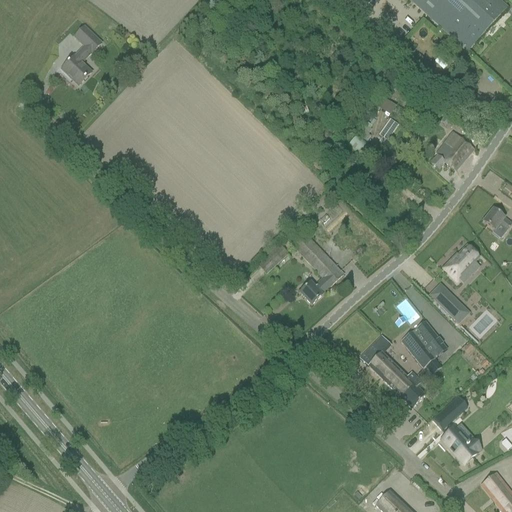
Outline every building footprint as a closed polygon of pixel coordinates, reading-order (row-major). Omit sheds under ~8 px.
[(406,0),(459,47),(467,54),(506,11),(498,4),(493,0),(406,0)] [(61,71),(78,88),(91,75),(80,64),(89,54),(91,56),(101,45),(84,29),(74,39),(84,48),(74,59),(73,58),(68,64),(61,71)] [(415,61),(406,70),(423,86),(431,93),(435,88),(435,89),(436,88),(436,87),(440,83),(443,79),(419,56),(416,60),(415,61)] [(437,109),(432,116),(438,122),(444,115),(437,109)] [(437,157),(429,165),(438,173),(445,166),(454,174),(473,152),(467,146),(457,138),(453,135),(447,143),(450,144),(439,159),(437,157)] [(347,147),(362,160),(372,148),(357,136),(347,147)] [(390,158),(382,159),(383,167),(391,166),(390,158)] [(498,227),(506,233),(511,226),(504,220),(500,217),(492,211),(482,224),(490,230),(494,233),(498,227)] [(299,294),(311,307),(322,297),(321,296),(330,288),(331,289),(343,277),(298,230),(286,242),(322,280),(314,288),(310,284),(306,288),(299,294)] [(258,268),(266,276),(288,255),(280,247),(258,268)] [(456,255),(440,271),(456,286),(468,274),(471,278),(480,269),(475,265),(480,260),(466,247),(457,256),(456,255)] [(511,298),(505,291),(471,324),(480,334),(511,303),(511,298)] [(447,294),(436,305),(458,326),(468,315),(447,294)] [(417,339),(405,348),(423,371),(425,369),(432,377),(441,370),(435,362),(447,352),(425,324),(414,332),(418,338),(417,339)] [(373,347),(359,360),(411,411),(418,404),(425,398),(416,389),(421,384),(411,374),(406,379),(382,356),(373,347)] [(481,402),(476,408),(486,417),(499,402),(477,382),(469,390),(481,402)] [(457,399),(432,422),(441,432),(467,409),(457,399)] [(455,428),(439,442),(463,470),(482,453),(470,440),(468,442),(455,428)] [(504,439),(499,443),(506,451),(511,446),(504,439)] [(480,488),(499,511),(511,511),(511,495),(496,475),(480,488)] [(375,508),(379,511),(408,511),(389,494),(375,508)]
